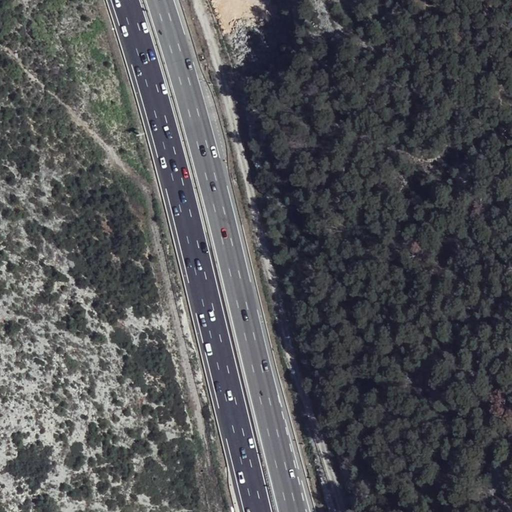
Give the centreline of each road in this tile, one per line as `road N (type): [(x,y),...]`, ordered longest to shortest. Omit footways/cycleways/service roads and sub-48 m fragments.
road 1 (track): [(341,511),(289,359),(195,0)]
road 2 (motorway): [(292,511),(158,0)]
road 3 (motorway): [(123,0),(257,511)]
